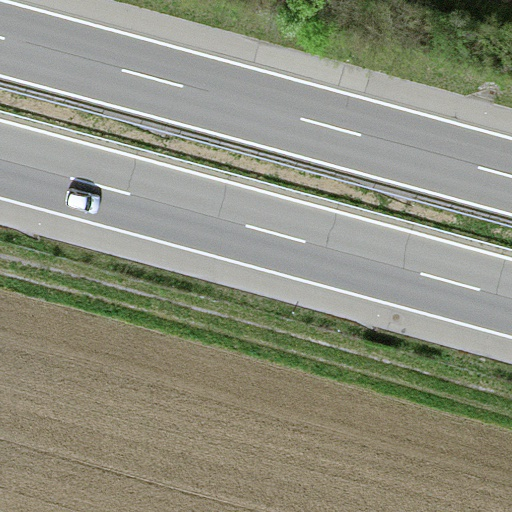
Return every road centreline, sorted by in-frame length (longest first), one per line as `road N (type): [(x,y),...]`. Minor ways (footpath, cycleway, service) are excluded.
road 1 (track): [(511,417),(0,271)]
road 2 (motorway): [(0,160),(511,298)]
road 3 (motorway): [(511,175),(0,38)]
